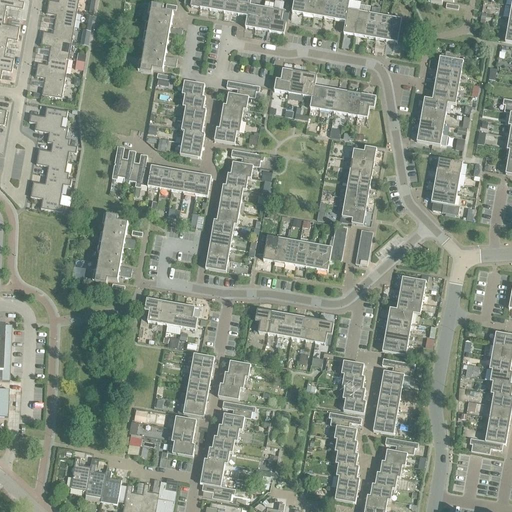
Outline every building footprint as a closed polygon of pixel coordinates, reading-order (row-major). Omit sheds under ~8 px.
[(0,0),(0,16),(5,17),(6,8),(23,11),(24,4),(19,3),(0,0)] [(49,2),(47,9),(77,14),(79,0),(58,0),(58,4),(49,2)] [(200,10),(201,0),(191,0),(190,8),(191,8),(191,7),(200,9),(200,10)] [(209,12),(211,0),(216,1),(216,0),(201,0),(200,10),(200,9),(209,11),(209,12)] [(223,14),(225,0),(216,0),(216,1),(211,0),(209,12),(210,12),(210,11),(223,13),(223,14)] [(237,17),(238,17),(240,5),(235,5),(235,0),(225,0),(223,14),(224,14),(224,13),(238,16),(237,17)] [(238,16),(247,17),(249,7),(250,8),(250,0),(235,0),(235,5),(240,5),(238,17),(238,16)] [(302,16),(303,16),(305,0),(293,0),(291,14),(292,14),(292,13),(303,15),(302,16)] [(313,18),(316,0),(305,0),(303,16),(303,15),(313,17),(313,18)] [(324,20),(327,0),(316,0),(313,18),(314,17),(324,19),(324,20)] [(334,22),(338,0),(327,0),(324,20),(324,19),(334,21),(334,22)] [(335,21),(345,23),(347,12),(348,12),(348,11),(349,0),(348,0),(338,0),(334,22),(335,22),(335,21)] [(146,35),(158,37),(157,42),(168,44),(167,43),(168,38),(169,34),(170,30),(170,25),(171,25),(170,25),(172,16),(173,16),(173,15),(172,15),(173,15),(162,13),(163,8),(152,6),(152,7),(151,7),(152,7),(149,26),(148,25),(148,26),(149,26),(147,35),(146,35)] [(255,31),(257,20),(261,20),(263,9),(263,10),(254,8),(250,8),(249,7),(247,17),(245,29),(246,28),(255,30),(255,31)] [(56,17),(54,26),(74,30),(77,14),(47,9),(46,15),(56,17)] [(269,33),(273,11),(273,12),(264,10),(264,9),(263,9),(261,20),(257,20),(255,31),(255,30),(269,32),(269,33)] [(273,11),(269,33),(269,34),(269,32),(283,35),(283,36),(284,36),(286,24),(281,23),(283,13),(283,12),(282,12),(282,13),(273,12),(273,11)] [(354,37),(358,13),(358,14),(348,12),(347,12),(345,23),(345,24),(343,35),(344,36),(344,35),(354,36),(354,37)] [(364,39),(365,39),(369,15),(369,16),(358,14),(359,13),(358,13),(354,37),(354,36),(365,38),(364,39)] [(375,41),(380,17),(379,17),(379,18),(369,16),(369,15),(365,39),(365,38),(375,40),(375,41)] [(0,32),(18,35),(19,29),(3,26),(5,17),(0,16),(0,32)] [(386,43),(390,19),(390,20),(380,18),(380,17),(375,41),(376,41),(376,40),(386,42),(386,43)] [(390,19),(386,43),(386,42),(397,44),(396,45),(397,45),(399,34),(401,25),(401,21),(401,20),(401,21),(390,20),(390,19)] [(43,33),(42,40),(71,45),(74,30),(54,26),(53,35),(43,33)] [(83,31),(81,39),(88,40),(90,33),(83,31)] [(0,48),(6,50),(8,40),(17,42),(18,35),(0,32),(0,48)] [(158,37),(146,35),(147,35),(144,54),(143,54),(144,54),(142,63),(141,63),(141,64),(142,64),(140,73),(139,73),(140,73),(140,74),(149,75),(150,71),(162,73),(162,72),(163,72),(162,72),(163,67),(164,62),(165,58),(165,53),(166,53),(165,53),(167,44),(168,44),(157,42),(158,37)] [(50,48),(49,58),(69,61),(71,45),(42,40),(41,47),(50,48)] [(0,48),(0,64),(13,67),(14,60),(4,59),(6,50),(0,48)] [(446,53),(445,60),(458,62),(459,55),(446,53)] [(78,54),(77,63),(84,64),(86,55),(78,54)] [(38,65),(36,72),(66,77),(69,61),(49,58),(47,67),(38,65)] [(437,69),(437,70),(461,74),(460,74),(462,63),(463,64),(463,63),(458,62),(445,60),(439,59),(440,59),(438,70),(437,69)] [(13,67),(0,64),(0,81),(2,72),(12,74),(13,67)] [(435,80),(460,85),(460,84),(459,84),(460,74),(461,74),(437,70),(438,70),(436,80),(435,80)] [(490,70),(488,81),(494,82),(496,71),(490,70)] [(288,95),(292,72),(292,73),(283,72),(283,71),(282,71),(280,82),(276,81),(274,92),(274,93),(274,92),(288,94),(288,95)] [(66,77),(36,72),(35,78),(45,80),(42,96),(62,100),(66,77)] [(302,98),(304,86),(300,86),(302,74),(301,75),(292,74),(292,73),(292,72),(288,95),(289,94),(302,97),(302,98)] [(303,97),(312,98),(312,99),(314,89),(316,77),(316,78),(302,75),(302,74),(300,86),(304,86),(302,98),(303,98),(303,97)] [(433,91),(458,95),(457,95),(457,93),(458,85),(459,85),(460,85),(435,80),(435,81),(436,81),(434,91),(433,91)] [(182,96),(185,97),(185,96),(202,99),(204,91),(201,90),(202,86),(184,83),(184,84),(183,84),(184,84),(182,96),(181,95),(181,96),(182,96)] [(237,91),(237,97),(236,97),(248,99),(248,100),(249,100),(255,101),(255,100),(254,100),(256,93),(258,94),(259,94),(260,89),(227,83),(226,90),(227,89),(237,91)] [(319,112),(321,101),(326,102),(328,90),(328,91),(314,89),(312,99),(312,98),(309,110),(310,110),(310,109),(319,111),(319,112)] [(333,115),(334,115),(338,92),(337,92),(337,93),(328,91),(328,90),(326,102),(321,101),(319,112),(320,112),(320,111),(334,114),(333,115)] [(434,91),(432,101),(432,102),(447,104),(447,105),(455,106),(456,106),(455,106),(457,95),(458,95),(433,91),(434,91)] [(348,117),(350,106),(345,105),(347,93),(347,94),(338,93),(338,92),(334,115),(334,114),(348,116),(348,117)] [(357,119),(361,96),(361,97),(347,94),(347,93),(345,105),(350,106),(348,117),(348,116),(357,118),(357,119)] [(182,109),(186,109),(203,112),(204,103),(202,102),(202,99),(185,96),(185,97),(183,108),(182,108),(182,109)] [(227,99),(226,108),(243,111),(246,112),(246,111),(247,112),(247,111),(246,111),(248,100),(248,99),(236,97),(237,97),(231,96),(230,100),(227,99)] [(361,96),(357,119),(358,118),(367,119),(366,120),(367,120),(369,110),(374,111),(376,99),(376,98),(375,98),(375,99),(361,97),(361,96)] [(422,111),(446,115),(445,115),(447,105),(447,104),(432,102),(432,101),(424,100),(423,100),(424,101),(423,111),(422,111)] [(510,115),(511,115),(511,114),(511,102),(503,101),(502,107),(503,107),(503,106),(505,107),(504,113),(504,114),(510,115)] [(222,110),(221,119),(242,123),(242,122),(241,122),(243,111),(226,108),(225,111),(222,110)] [(30,116),(29,124),(68,131),(68,130),(61,129),(63,119),(66,120),(67,113),(46,109),(45,119),(30,116)] [(183,120),(204,124),(205,115),(202,115),(203,112),(186,109),(184,120),(183,120)] [(296,109),(294,120),(299,121),(308,123),(309,118),(300,116),(301,110),(296,109)] [(420,121),(420,122),(444,126),(443,125),(445,115),(446,115),(422,111),(423,111),(421,122),(420,121)] [(220,122),(219,131),(236,134),(239,135),(240,135),(240,134),(239,134),(241,123),(242,123),(221,119),(221,120),(224,120),(223,123),(220,122)] [(181,133),(184,133),(202,136),(203,127),(200,127),(201,124),(204,124),(183,120),(184,121),(182,132),(181,132),(181,133)] [(418,132),(442,136),(441,136),(443,126),(444,126),(420,122),(421,122),(419,132),(418,132)] [(29,124),(36,125),(35,132),(49,135),(47,144),(77,149),(77,148),(74,148),(69,147),(70,141),(66,141),(68,131),(29,124)] [(149,128),(148,135),(156,137),(157,129),(149,128)] [(236,134),(219,131),(218,134),(215,134),(214,143),(234,146),(235,146),(234,146),(236,134)] [(331,131),(330,139),(338,140),(340,132),(331,131)] [(442,136),(418,132),(419,133),(417,143),(416,143),(440,148),(440,147),(439,147),(441,136),(442,137),(442,136)] [(181,144),(202,148),(204,139),(201,139),(202,136),(184,133),(182,144),(181,144)] [(250,136),(248,145),(257,146),(259,138),(250,136)] [(159,141),(157,151),(167,152),(168,142),(159,140),(159,141)] [(457,141),(455,151),(463,153),(465,142),(457,141)] [(39,151),(37,159),(67,164),(69,154),(76,155),(77,149),(47,144),(52,145),(51,153),(39,151)] [(202,148),(181,144),(181,145),(182,145),(180,156),(179,156),(180,156),(180,157),(197,160),(198,156),(201,157),(202,148)] [(117,179),(124,180),(127,162),(122,161),(124,150),(117,148),(111,181),(114,181),(117,182),(117,181),(117,179)] [(351,161),(374,165),(373,165),(375,151),(377,151),(376,151),(364,149),(363,153),(353,151),(353,152),(354,152),(352,161),(351,161)] [(129,183),(135,184),(136,184),(139,166),(133,165),(135,154),(136,154),(129,152),(127,162),(124,180),(123,185),(128,186),(129,185),(128,185),(129,183)] [(242,160),(241,166),(252,168),(252,169),(253,169),(259,170),(259,169),(260,162),(263,163),(264,157),(232,152),(230,159),(231,159),(231,158),(242,160)] [(148,189),(148,188),(147,188),(151,170),(150,170),(144,169),(146,158),(147,158),(140,157),(139,166),(136,184),(135,184),(134,189),(135,189),(140,190),(140,189),(140,187),(147,188),(147,189),(148,189)] [(37,159),(36,166),(48,168),(46,177),(71,182),(72,181),(68,180),(69,175),(65,174),(67,164),(37,159)] [(436,171),(460,176),(461,176),(459,175),(461,165),(462,165),(438,160),(438,161),(439,161),(437,171),(436,171)] [(350,171),(361,173),(360,178),(372,180),(372,179),(371,179),(373,165),(374,166),(374,165),(351,161),(351,162),(352,162),(351,171),(350,171)] [(232,168),(230,177),(247,180),(251,181),(251,180),(251,181),(251,180),(250,180),(252,169),(252,168),(241,166),(235,165),(234,168),(232,168)] [(159,191),(163,170),(162,170),(162,173),(159,172),(160,170),(151,168),(150,170),(151,170),(147,188),(148,188),(159,190),(159,191)] [(171,193),(175,172),(174,172),(174,175),(171,175),(172,172),(163,170),(159,191),(160,190),(171,192),(171,193)] [(347,185),(370,189),(369,189),(371,180),(372,180),(360,178),(361,173),(350,171),(351,171),(348,185),(347,185)] [(434,182),(459,186),(458,186),(459,176),(460,176),(436,171),(436,172),(437,172),(435,182),(434,182)] [(183,195),(187,174),(186,174),(186,177),(183,177),(183,174),(175,172),(171,193),(171,192),(183,194),(183,195)] [(264,173),(262,182),(271,184),(272,174),(264,173)] [(195,197),(199,176),(198,176),(197,179),(195,179),(195,176),(187,174),(183,195),(183,194),(195,196),(195,197)] [(199,176),(195,197),(195,196),(207,199),(206,199),(207,200),(207,199),(210,181),(207,181),(207,178),(199,176)] [(33,184),(32,191),(61,197),(63,187),(70,188),(71,182),(46,177),(45,186),(33,184)] [(227,179),(225,188),(242,191),(242,192),(246,192),(245,191),(247,180),(230,177),(229,180),(227,179)] [(432,193),(457,197),(456,197),(458,186),(459,187),(459,186),(434,182),(435,183),(433,193),(432,193)] [(345,199),(356,201),(357,196),(368,198),(367,198),(369,189),(370,189),(347,185),(348,185),(346,199),(345,199)] [(222,191),(220,199),(241,203),(240,203),(242,192),(242,191),(225,188),(225,191),(222,191)] [(32,191),(30,199),(42,201),(41,210),(62,214),(63,207),(60,207),(61,197),(32,191)] [(457,197),(432,193),(433,193),(431,203),(430,203),(430,204),(431,204),(454,208),(455,208),(454,207),(456,197),(457,197)] [(343,208),(343,209),(366,213),(366,212),(365,212),(367,199),(368,199),(368,198),(357,196),(356,201),(345,199),(346,200),(344,209),(343,208)] [(220,202),(218,211),(239,215),(238,214),(240,203),(241,203),(220,199),(220,200),(223,200),(223,203),(220,202)] [(366,213),(343,209),(344,209),(342,218),(341,218),(342,218),(341,219),(352,221),(351,225),(363,227),(362,227),(365,213),(366,213)] [(218,214),(216,223),(233,226),(233,227),(237,227),(236,226),(238,215),(239,215),(218,211),(218,212),(221,212),(221,215),(218,214)] [(101,245),(112,247),(111,252),(123,254),(122,254),(123,249),(123,244),(124,240),(125,235),(126,235),(125,235),(127,226),(128,226),(127,226),(128,225),(117,223),(118,219),(106,217),(107,217),(105,226),(104,226),(104,227),(105,227),(104,236),(103,236),(102,236),(103,236),(102,245),(101,245)] [(293,220),(291,228),(300,229),(301,221),(293,220)] [(213,226),(211,235),(232,238),(231,238),(233,227),(233,226),(216,223),(216,226),(213,226)] [(209,246),(209,247),(230,250),(229,250),(231,238),(232,238),(211,235),(210,243),(213,244),(213,247),(209,246)] [(273,264),(274,264),(278,240),(278,241),(267,239),(268,238),(267,238),(267,239),(260,238),(257,254),(264,255),(263,262),(263,261),(274,263),(273,264)] [(284,266),(289,242),(288,242),(288,243),(286,242),(278,241),(278,240),(274,264),(274,263),(284,265),(284,266)] [(295,268),(299,244),(299,243),(299,245),(289,243),(289,242),(284,266),(285,266),(285,265),(295,267),(295,268)] [(305,270),(306,270),(310,245),(309,246),(299,245),(299,244),(295,268),(295,267),(306,269),(305,270)] [(112,247),(101,245),(101,246),(102,246),(100,255),(99,255),(100,255),(99,264),(98,264),(98,265),(99,265),(97,274),(96,274),(97,274),(95,283),(94,283),(95,283),(95,284),(106,286),(107,281),(117,283),(118,283),(118,282),(117,282),(118,277),(118,273),(119,268),(120,264),(121,264),(121,263),(120,263),(122,254),(123,254),(111,252),(112,247)] [(316,272),(321,247),(320,247),(320,248),(310,246),(310,245),(306,270),(306,269),(316,271),(316,272)] [(207,258),(228,262),(227,262),(229,250),(230,250),(209,247),(208,255),(211,256),(211,258),(207,258)] [(321,247),(316,272),(317,271),(327,273),(327,274),(327,273),(329,267),(337,268),(338,263),(330,262),(331,256),(332,250),(331,250),(331,249),(331,250),(321,248),(321,247)] [(355,266),(359,267),(360,261),(368,262),(369,257),(357,255),(355,266)] [(228,262),(207,258),(206,267),(208,267),(208,271),(226,274),(225,273),(227,262),(228,262)] [(400,290),(424,294),(423,294),(425,284),(426,284),(426,283),(402,279),(401,279),(401,280),(402,280),(401,290),(400,290)] [(398,301),(422,305),(421,305),(423,294),(424,295),(424,294),(400,290),(401,290),(399,301),(398,301)] [(157,326),(161,303),(160,304),(147,301),(147,300),(147,301),(146,301),(144,312),(149,313),(147,324),(148,324),(148,323),(157,325),(157,326)] [(399,301),(397,311),(397,312),(412,314),(412,315),(420,316),(420,315),(419,315),(421,305),(422,305),(398,301),(399,301)] [(166,327),(168,316),(173,317),(175,305),(175,306),(161,304),(161,303),(157,326),(157,325),(166,326),(166,327)] [(180,330),(184,307),(184,308),(175,306),(175,305),(173,317),(168,316),(166,327),(167,326),(180,329),(180,330)] [(184,307),(180,330),(181,330),(181,329),(195,331),(195,332),(197,321),(192,320),(194,309),(194,310),(184,308),(185,307),(184,307)] [(387,321),(412,325),(411,325),(412,315),(412,314),(397,312),(397,311),(389,310),(390,311),(388,321),(387,321)] [(267,336),(271,313),(271,314),(257,312),(257,311),(255,323),(259,324),(257,334),(258,334),(258,335),(258,334),(267,335),(267,336)] [(277,338),(279,327),(284,327),(286,316),(285,316),(285,317),(271,315),(272,314),(271,313),(267,336),(268,336),(268,335),(277,337),(277,338)] [(291,340),(295,318),(295,319),(286,317),(286,316),(284,327),(279,327),(277,338),(277,337),(291,339),(291,340)] [(305,343),(307,332),(302,331),(305,319),(304,319),(304,320),(295,319),(295,318),(291,340),(291,339),(305,342),(305,343)] [(314,345),(315,345),(319,322),(318,322),(318,323),(305,320),(305,319),(302,331),(307,332),(305,343),(306,342),(315,344),(314,345)] [(385,331),(410,336),(409,335),(410,325),(412,325),(387,321),(388,321),(386,331),(385,331)] [(319,322),(315,345),(315,344),(324,345),(324,346),(325,346),(327,336),(331,336),(333,325),(333,324),(332,325),(319,323),(319,322)] [(383,341),(383,342),(408,346),(407,346),(409,336),(410,336),(385,331),(385,332),(386,332),(385,342),(383,341)] [(493,346),(511,349),(511,337),(495,334),(495,335),(496,335),(494,346),(493,346)] [(170,339),(169,348),(177,350),(178,341),(170,339)] [(426,340),(425,349),(432,351),(432,350),(433,347),(434,341),(426,340)] [(408,346),(383,342),(384,342),(383,353),(381,353),(382,353),(405,358),(405,357),(406,357),(405,357),(407,346),(408,346)] [(491,358),(511,362),(511,359),(511,353),(510,353),(511,350),(511,349),(493,346),(493,347),(494,347),(492,358),(491,358)] [(300,355),(298,365),(306,367),(308,357),(300,355)] [(191,368),(212,372),(213,363),(211,363),(211,359),(193,356),(193,357),(194,357),(192,368),(191,368)] [(489,371),(492,371),(509,374),(511,365),(508,365),(509,362),(511,362),(491,358),(492,359),(490,370),(489,370),(488,370),(489,370),(489,371)] [(393,369),(392,375),(403,377),(404,377),(410,378),(411,371),(414,372),(415,366),(383,361),(381,367),(382,367),(393,369)] [(341,376),(344,377),(344,376),(361,379),(363,370),(360,370),(361,366),(343,363),(343,364),(344,364),(342,375),(341,375),(340,376),(341,376)] [(229,367),(227,376),(245,379),(244,379),(248,380),(248,379),(247,379),(249,367),(250,368),(250,367),(232,364),(232,367),(229,367)] [(189,380),(210,384),(211,375),(208,375),(209,372),(212,372),(191,368),(192,369),(190,380),(189,380)] [(489,383),(493,384),(493,383),(510,386),(511,377),(509,377),(509,374),(492,371),(490,382),(489,382),(489,383),(490,383),(489,383)] [(383,377),(381,385),(402,389),(401,389),(403,377),(392,375),(386,374),(385,377),(383,377)] [(224,378),(223,387),(240,390),(243,391),(243,390),(242,390),(244,379),(245,379),(227,376),(227,379),(224,378)] [(341,388),(345,389),(345,388),(362,391),(364,383),(361,382),(361,379),(344,376),(344,377),(342,388),(341,387),(341,388)] [(187,392),(208,396),(209,387),(206,386),(207,384),(210,384),(189,380),(190,380),(188,392),(187,392)] [(490,395),(494,396),(494,395),(511,398),(511,391),(511,389),(510,389),(510,386),(493,383),(493,384),(491,395),(490,395)] [(380,389),(379,397),(400,401),(399,401),(401,389),(402,389),(381,385),(381,386),(384,386),(383,389),(380,389)] [(240,390),(223,387),(222,390),(219,390),(218,399),(238,402),(239,402),(238,402),(240,390)] [(342,401),(346,401),(363,404),(364,395),(362,394),(362,391),(345,388),(345,389),(343,400),(342,400),(342,401)] [(185,403),(185,404),(206,407),(207,399),(204,398),(205,396),(208,396),(187,392),(188,392),(186,404),(185,403)] [(491,407),(490,407),(511,411),(511,408),(511,401),(510,402),(511,398),(494,395),(494,396),(492,407),(491,407)] [(378,400),(377,409),(398,413),(397,412),(399,401),(400,401),(379,397),(379,398),(382,398),(381,401),(378,400)] [(346,401),(344,412),(343,412),(342,412),(343,412),(343,413),(363,416),(365,407),(362,407),(363,404),(346,401)] [(233,412),(232,417),(232,418),(243,420),(244,420),(250,421),(250,420),(251,414),(254,414),(254,415),(255,409),(223,403),(222,410),(233,412)] [(206,407),(185,404),(184,404),(186,404),(183,415),(182,415),(182,416),(183,416),(201,419),(201,416),(204,416),(206,407)] [(468,404),(467,412),(475,414),(476,405),(468,404)] [(488,419),(509,423),(507,422),(507,419),(510,420),(511,411),(490,407),(490,408),(491,408),(489,419),(488,419)] [(376,412),(375,421),(396,425),(396,424),(395,424),(397,413),(398,413),(377,409),(377,410),(380,410),(379,413),(376,412)] [(136,412),(134,422),(145,424),(147,414),(136,412)] [(335,429),(336,429),(336,428),(348,430),(349,424),(360,426),(360,427),(361,420),(329,414),(328,420),(329,420),(331,420),(330,427),(335,428),(335,429)] [(223,419),(221,428),(238,431),(238,432),(242,432),(241,432),(243,420),(232,418),(232,417),(226,416),(226,420),(223,419)] [(411,416),(409,427),(416,428),(418,417),(411,416)] [(173,431),(194,435),(195,426),(192,426),(193,422),(175,419),(176,420),(174,431),(173,431)] [(486,431),(507,435),(507,434),(504,434),(505,431),(508,432),(509,423),(488,419),(488,420),(489,420),(487,431),(486,431)] [(396,425),(375,421),(378,422),(377,425),(374,424),(373,433),(393,437),(394,437),(394,436),(393,436),(395,425),(396,425)] [(218,431),(216,439),(234,443),(233,443),(237,444),(237,443),(236,443),(238,432),(238,431),(221,428),(221,431),(218,431)] [(334,441),(337,441),(354,444),(356,435),(353,435),(354,431),(348,430),(336,428),(336,429),(334,440),(333,440),(334,440),(334,441)] [(171,444),(174,444),(175,444),(192,447),(193,438),(190,437),(191,435),(194,435),(173,431),(174,431),(172,443),(171,443),(171,444)] [(487,432),(485,443),(502,446),(503,443),(506,444),(507,435),(486,431),(487,432)] [(213,442),(212,451),(229,454),(232,455),(233,454),(232,454),(233,443),(234,443),(216,439),(216,443),(213,442)] [(396,448),(395,454),(406,456),(407,456),(413,457),(414,450),(417,450),(417,451),(418,445),(386,440),(384,446),(385,447),(385,446),(396,448)] [(485,443),(484,443),(478,442),(470,440),(469,446),(470,446),(472,446),(471,453),(489,457),(489,456),(490,451),(501,453),(502,446),(485,443)] [(334,453),(338,454),(338,453),(355,456),(356,447),(354,447),(354,444),(337,441),(335,452),(334,452),(334,453)] [(175,444),(174,444),(172,455),(171,455),(172,455),(172,456),(192,459),(194,450),(191,450),(192,447),(175,444)] [(128,446),(126,455),(138,458),(140,449),(128,446)] [(208,455),(207,462),(224,465),(224,466),(227,466),(228,466),(227,466),(229,454),(212,451),(211,454),(208,453),(208,455)] [(82,492),(85,493),(86,493),(90,469),(79,467),(80,460),(83,460),(84,454),(72,452),(71,458),(75,459),(69,490),(70,490),(70,489),(82,491),(82,492)] [(335,465),(338,466),(339,465),(356,468),(357,460),(354,459),(355,456),(338,453),(338,454),(336,465),(335,465)] [(385,456),(384,464),(401,467),(401,468),(405,469),(405,468),(404,468),(406,456),(395,454),(389,453),(388,456),(385,456)] [(97,499),(101,499),(105,476),(94,474),(95,467),(97,467),(98,461),(91,460),(90,469),(86,493),(85,493),(85,497),(85,496),(97,498),(97,499)] [(203,465),(202,473),(223,477),(222,477),(224,466),(224,465),(207,462),(206,465),(203,465)] [(381,467),(379,476),(396,479),(400,480),(400,479),(399,479),(401,468),(401,467),(384,464),(383,468),(381,467)] [(336,478),(339,478),(356,481),(358,472),(355,472),(356,468),(339,465),(338,466),(336,477),(335,477),(336,477),(336,478)] [(101,499),(100,503),(101,503),(112,505),(117,506),(121,482),(120,482),(109,480),(110,474),(111,474),(111,473),(105,472),(105,476),(101,499)] [(203,483),(202,486),(220,489),(220,488),(222,477),(223,477),(202,473),(200,482),(203,483)] [(376,478),(374,487),(392,490),(392,491),(395,491),(394,490),(396,479),(379,476),(379,479),(376,478)] [(336,489),(357,493),(359,484),(356,484),(356,481),(339,478),(337,489),(336,489)] [(160,484),(158,495),(159,495),(155,511),(172,511),(176,494),(175,494),(164,492),(165,485),(166,486),(166,485),(160,484)] [(142,496),(139,511),(155,511),(159,495),(158,495),(147,493),(149,487),(149,486),(144,485),(142,496)] [(139,511),(142,496),(131,494),(132,488),(133,487),(127,486),(122,511),(139,511)] [(220,489),(202,486),(201,493),(202,493),(202,492),(213,494),(212,500),(211,500),(230,504),(230,503),(231,496),(234,497),(233,497),(234,497),(235,491),(221,489),(220,488),(220,489)] [(371,490),(369,498),(387,501),(387,502),(390,503),(390,502),(391,502),(390,502),(392,491),(392,490),(374,487),(374,490),(371,490)] [(357,493),(336,489),(336,490),(337,490),(335,501),(334,501),(334,502),(352,505),(353,501),(356,502),(357,493)] [(366,501),(364,510),(376,511),(384,511),(387,502),(387,501),(369,498),(369,502),(366,501)]
